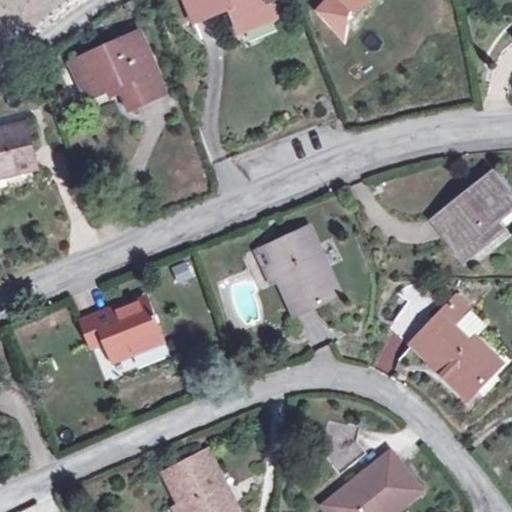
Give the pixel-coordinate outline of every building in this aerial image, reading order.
[(230,9),(241,33),(279,18),(271,0),(184,0),(194,24),(230,9)] [(343,0),(328,0),(318,11),(340,35),(347,3),(343,0)] [(122,92),(154,78),(158,75),(140,33),(77,61),(87,82),(81,85),(88,99),(110,90),(118,87),(121,93),(122,92)] [(72,63),(81,85),(87,82),(77,61),(72,63)] [(163,96),(154,78),(122,92),(130,110),(163,96)] [(112,96),(121,93),(118,87),(110,90),(112,96)] [(0,177),(37,169),(26,124),(0,130),(0,177)] [(489,230),(495,224),(511,211),(511,199),(494,176),(435,222),(466,262),(496,238),(489,230)] [(489,230),(496,238),(502,233),(495,224),(489,230)] [(310,230),(265,251),(280,282),(296,317),(340,297),(310,230)] [(280,282),(265,251),(257,254),(272,286),(280,282)] [(457,300),(442,316),(470,341),(473,338),(479,332),(463,317),(469,311),(457,300)] [(111,315),(110,311),(83,321),(94,349),(107,343),(114,362),(164,343),(148,301),(129,308),(111,315)] [(128,304),(110,311),(111,315),(129,308),(128,304)] [(470,341),(442,316),(413,346),(448,380),(456,371),(477,391),(502,365),(473,338),(470,341)] [(469,400),(477,391),(456,371),(448,380),(469,400)] [(341,473),(366,453),(357,442),(359,428),(327,422),(323,450),(341,473)] [(165,473),(183,507),(185,511),(241,511),(209,450),(165,473)] [(325,505),(330,511),(396,511),(422,491),(391,453),(325,505)]
